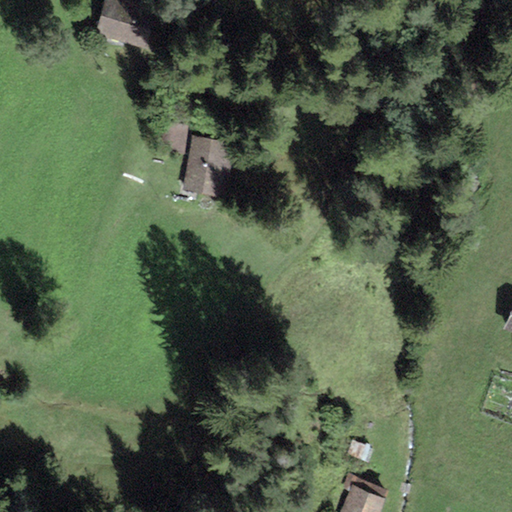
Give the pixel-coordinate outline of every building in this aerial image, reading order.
[(167,6),(144,0),(104,0),(93,39),(153,56),(167,6)] [(189,145),(193,120),(175,117),(171,143),(189,145)] [(234,143),(191,136),(183,191),(226,197),(234,143)] [(511,309),(503,330),(511,333),(511,309)] [(380,511),(390,490),(348,473),(342,488),(349,491),(340,511),(380,511)]
